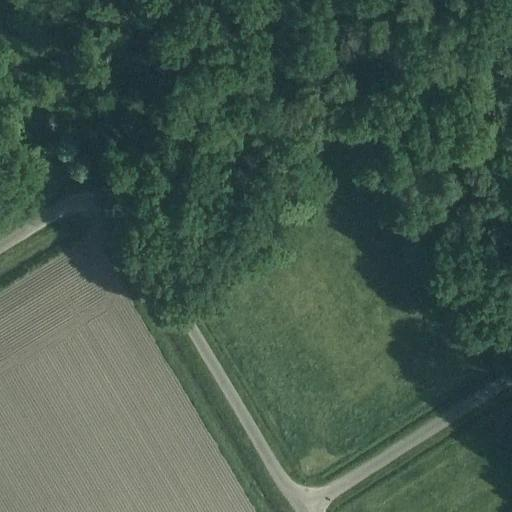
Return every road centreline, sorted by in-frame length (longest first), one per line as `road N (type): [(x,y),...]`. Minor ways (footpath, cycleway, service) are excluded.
road 1 (unclassified): [(0,248),(72,205),(114,207),(300,511)]
road 2 (unclassified): [(302,511),(511,378)]
